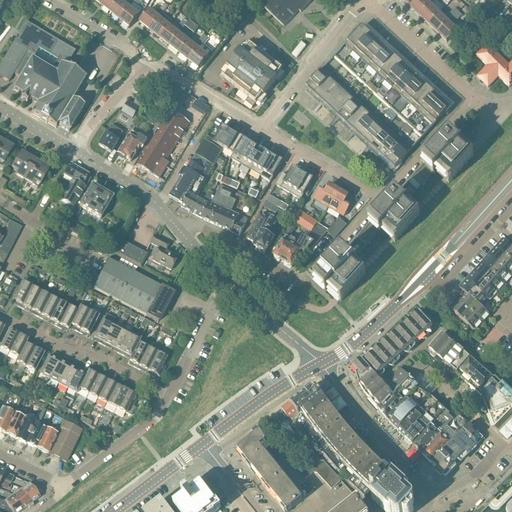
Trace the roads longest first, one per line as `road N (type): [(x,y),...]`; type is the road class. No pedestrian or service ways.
road 1 (residential): [(168,400),(0,319)]
road 2 (residential): [(433,492),(319,364)]
road 3 (residential): [(361,0),(261,128)]
road 4 (residential): [(471,96),(364,0)]
road 5 (residential): [(302,285),(203,230),(173,225)]
road 6 (secondary): [(203,443),(319,364)]
road 7 (residential): [(261,128),(380,199)]
road 8 (residential): [(380,199),(471,96)]
road 9 (residential): [(261,128),(163,69),(142,66)]
road 10 (residential): [(65,487),(168,400)]
road 11 (secondary): [(511,177),(424,276)]
road 12 (unclassified): [(168,400),(229,289)]
road 13 (residential): [(424,276),(443,281),(511,206)]
